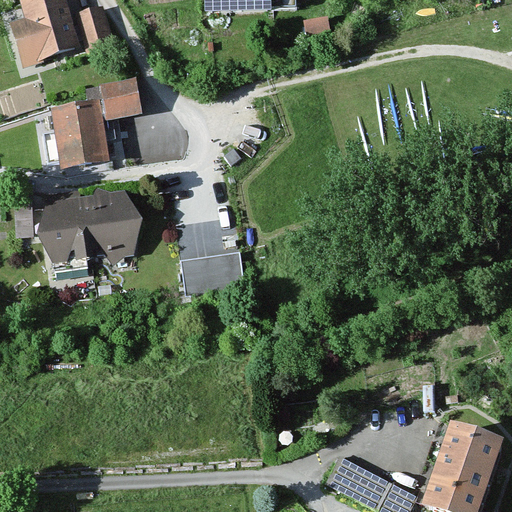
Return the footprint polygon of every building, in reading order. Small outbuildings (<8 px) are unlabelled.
[(20,72),(75,57),(59,0),(38,0),(17,6),(22,25),(8,29),(20,72)] [(266,0),(200,0),(201,21),(267,20),(266,0)] [(102,13),(76,20),(85,55),(112,47),(102,13)] [(131,88),(98,93),(104,129),(137,123),(131,88)] [(58,178),(106,171),(95,108),(48,115),(58,178)] [(140,232),(120,198),(81,203),(80,197),(44,202),(45,210),(35,243),(52,270),(108,265),(110,268),(126,268),(140,232)] [(240,254),(180,263),(185,300),(246,291),(240,254)] [(476,511),(496,454),(446,437),(419,511),(476,511)] [(342,456),(328,484),(383,511),(410,511),(419,494),(342,456)]
